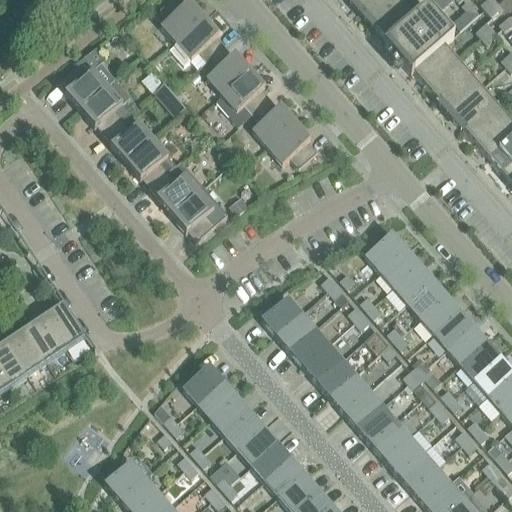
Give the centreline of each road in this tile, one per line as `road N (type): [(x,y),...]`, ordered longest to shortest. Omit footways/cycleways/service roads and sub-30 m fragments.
road 1 (residential): [(511,236),(305,0)]
road 2 (residential): [(0,183),(102,339),(158,336),(201,307)]
road 3 (residential): [(378,511),(201,307)]
road 4 (residential): [(201,307),(42,120)]
road 5 (residential): [(242,0),(397,177)]
road 6 (residential): [(201,307),(397,177)]
road 7 (residential): [(397,177),(511,309)]
